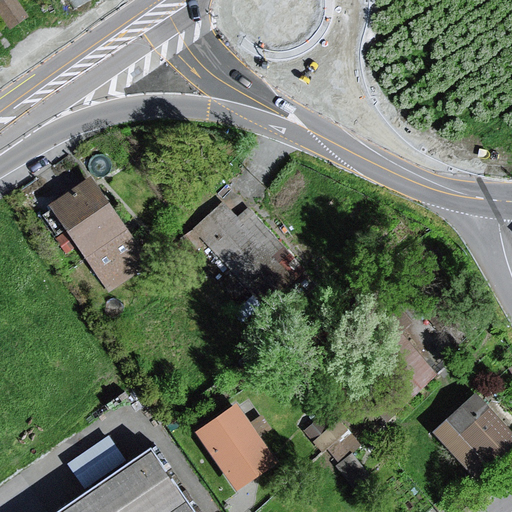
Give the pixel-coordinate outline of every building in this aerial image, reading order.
[(20,0),(0,0),(0,13),(9,25),(28,10),(20,0)] [(93,178),(51,207),(105,297),(147,267),(93,178)] [(219,205),(178,242),(232,295),(281,251),(246,209),(233,221),(219,205)] [(415,393),(440,366),(396,325),(371,352),(415,393)] [(472,397),(430,436),(470,476),(511,442),(472,397)] [(199,437),(238,493),(279,465),(240,409),(199,437)] [(337,415),(314,439),(362,484),(371,473),(347,451),(360,437),(337,415)] [(193,511),(150,448),(57,511),(193,511)]
